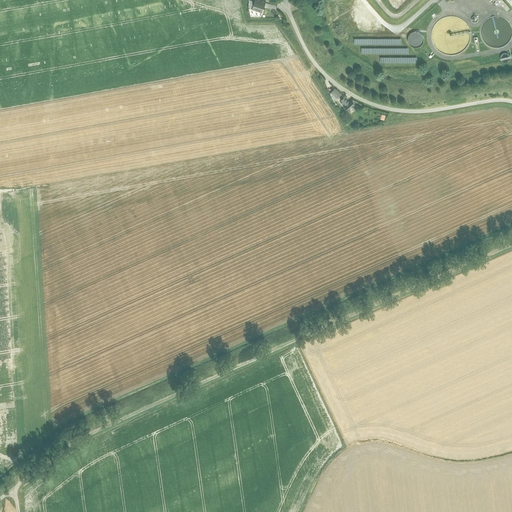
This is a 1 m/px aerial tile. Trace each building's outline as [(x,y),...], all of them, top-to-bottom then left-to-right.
[(249,0),(248,0),(248,7),(252,8),(252,9),(257,10),(262,12),(265,0),(264,0),(254,0),(254,2),(249,0)] [(419,46),(421,44),(423,42),(423,39),(423,36),(421,34),(419,32),(416,31),(413,32),(410,33),(408,36),(408,39),(408,42),(410,45),(413,46),(416,47),(419,46)] [(500,58),(500,59),(500,60),(501,60),(501,61),(502,62),(503,62),(503,63),(504,63),(505,63),(506,63),(507,63),(508,62),(509,62),(509,61),(510,60),(510,59),(510,58),(510,57),(510,56),(509,56),(509,55),(508,54),(507,54),(507,53),(506,53),(505,53),(504,53),(503,53),(503,54),(502,54),(502,55),(501,55),(501,56),(500,56),(500,57),(500,58)] [(334,87),(330,92),(337,98),(341,93),(334,87)] [(341,102),(340,103),(342,105),(343,104),(345,106),(344,107),(347,111),(354,105),(350,101),(349,103),(344,97),(340,100),(341,102)]
